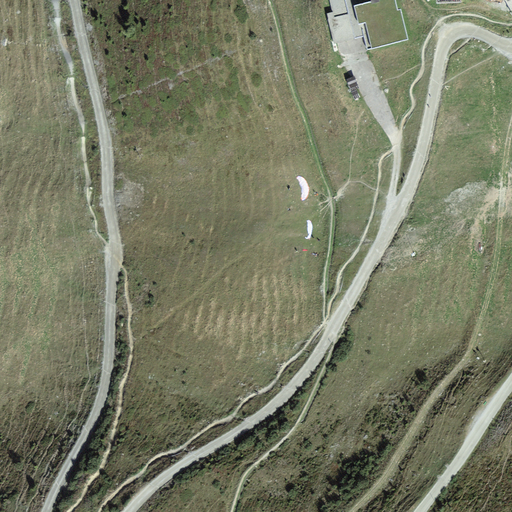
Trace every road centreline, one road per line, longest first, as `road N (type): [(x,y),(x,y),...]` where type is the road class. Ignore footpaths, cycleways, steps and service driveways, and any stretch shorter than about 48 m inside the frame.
road 1 (track): [(46,511),(103,391),(115,252),(105,140),(74,0)]
road 2 (track): [(352,511),(389,471),(471,347),(496,262),(511,124)]
road 3 (track): [(330,333),(273,406),(162,478),(129,511)]
road 4 (track): [(511,47),(471,30),(444,43),(420,153),(393,218)]
road 5 (track): [(393,218),(396,144),(350,40)]
road 6 (track): [(511,381),(420,511)]
road 7 (track): [(393,218),(330,333)]
